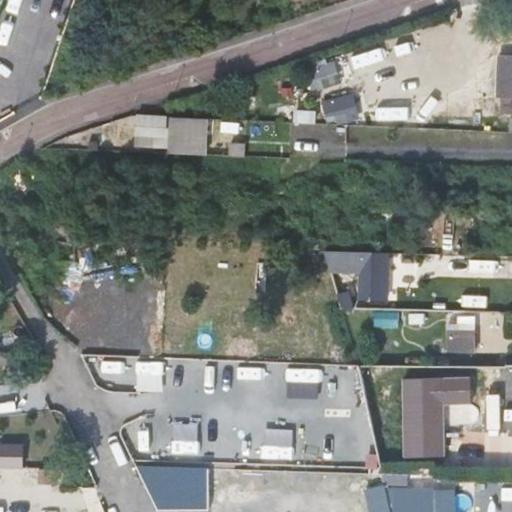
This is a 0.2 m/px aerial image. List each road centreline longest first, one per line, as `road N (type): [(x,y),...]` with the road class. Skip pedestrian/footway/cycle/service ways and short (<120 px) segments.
road 1 (residential): [(0,150),(76,114),(411,0)]
road 2 (unclassified): [(0,262),(79,399),(127,511)]
